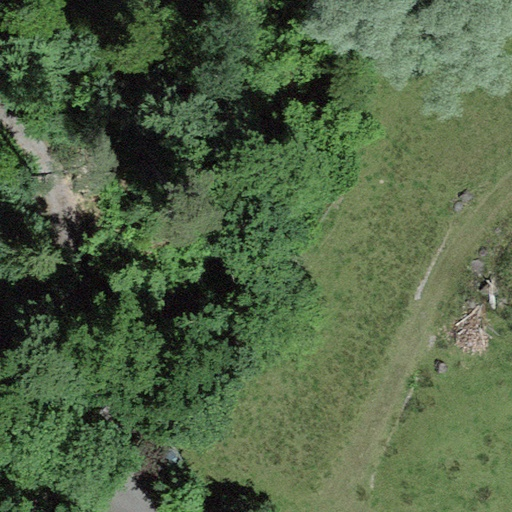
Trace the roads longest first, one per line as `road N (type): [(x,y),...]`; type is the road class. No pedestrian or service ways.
road 1 (track): [(166,511),(92,373),(44,204),(0,143)]
road 2 (track): [(315,511),(344,482),(468,236),(511,183)]
